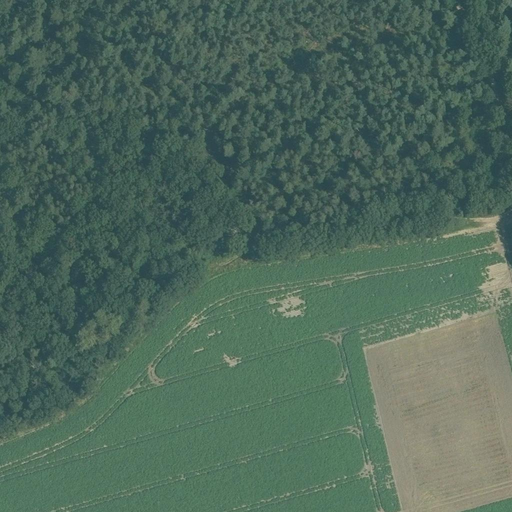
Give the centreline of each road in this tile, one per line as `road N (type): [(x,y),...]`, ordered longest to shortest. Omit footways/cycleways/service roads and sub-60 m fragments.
road 1 (track): [(202,273),(294,238),(511,209)]
road 2 (track): [(78,0),(94,38),(260,249)]
road 3 (track): [(0,273),(105,282),(202,273)]
road 4 (track): [(511,123),(456,0)]
